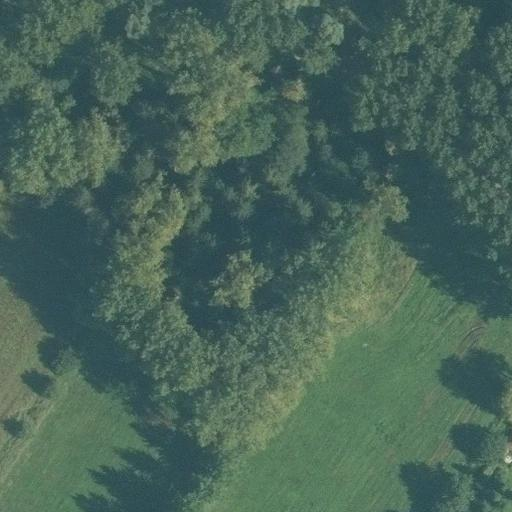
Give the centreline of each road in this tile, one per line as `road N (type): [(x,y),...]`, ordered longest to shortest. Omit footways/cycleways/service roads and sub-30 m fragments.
road 1 (unclassified): [(511,210),(430,125),(225,0)]
road 2 (tertiary): [(0,99),(108,0)]
